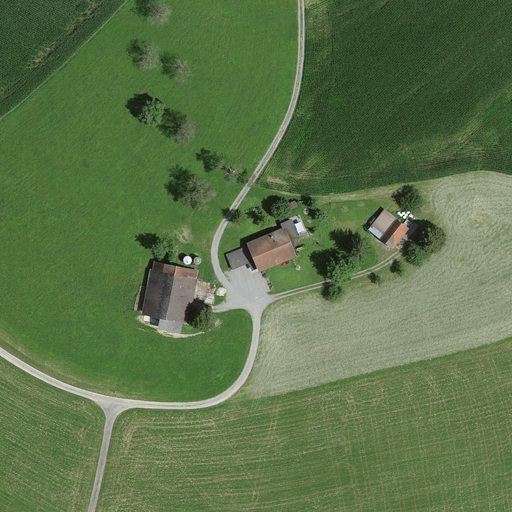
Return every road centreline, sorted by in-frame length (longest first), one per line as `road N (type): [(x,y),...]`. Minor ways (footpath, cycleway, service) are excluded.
road 1 (track): [(112,401),(207,402),(235,386),(247,367),(254,314),(223,286),(211,253),(287,114),(299,0)]
road 2 (track): [(112,401),(63,388),(0,351)]
